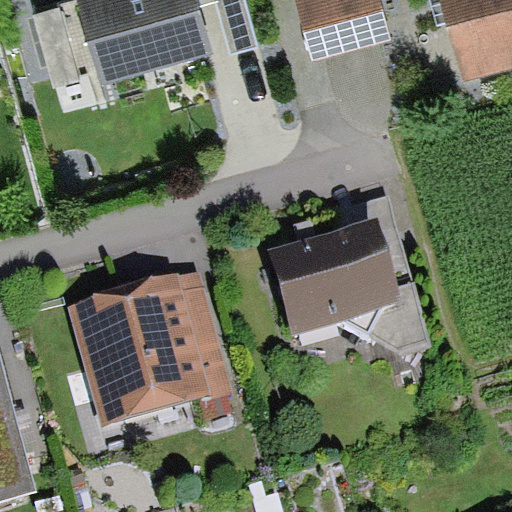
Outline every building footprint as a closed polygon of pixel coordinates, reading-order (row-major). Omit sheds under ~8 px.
[(196,0),(77,0),(101,85),(212,54),(196,0)] [(246,0),(215,0),(231,56),(259,48),(246,0)] [(380,0),(294,0),(303,32),(383,10),(380,0)] [(511,0),(443,0),(465,80),(511,67),(511,0)] [(392,40),(383,10),(303,32),(312,62),(392,40)] [(378,216),(269,249),(294,334),(403,301),(378,216)] [(68,305),(102,426),(212,394),(214,399),(233,394),(200,271),(179,276),(178,274),(68,305)] [(0,355),(0,503),(38,494),(0,355)]
